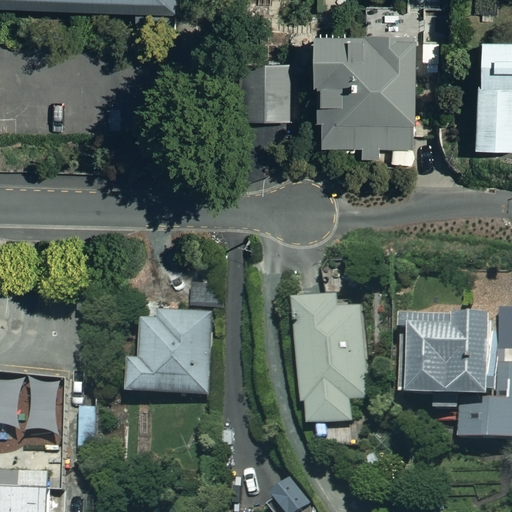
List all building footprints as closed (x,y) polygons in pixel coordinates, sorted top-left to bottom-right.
[(184,0),(0,0),(0,2),(139,8),(139,24),(184,27),(185,9),(184,0)] [(414,144),(416,36),(314,34),(312,142),(414,144)] [(440,36),(423,36),(423,67),(440,66),(440,36)] [(511,82),(511,44),(478,43),(477,82),(511,82)] [(292,69),(239,69),(239,123),(293,122),(292,69)] [(511,149),(511,87),(471,86),(470,148),(511,149)] [(343,266),(323,266),(323,298),(343,298),(343,266)] [(363,300),(294,305),(303,430),(319,429),(320,448),(365,445),(363,425),(352,426),(350,404),(370,402),(363,300)] [(213,317),(142,316),(141,363),(129,363),(128,396),(211,398),(213,317)] [(511,367),(487,368),(486,324),(401,324),(402,402),(434,402),(434,414),(460,414),(460,443),(511,443),(511,367)] [(306,511),(311,509),(294,480),(271,494),(281,511),(306,511)] [(0,490),(0,511),(63,511),(64,492),(0,490)]
